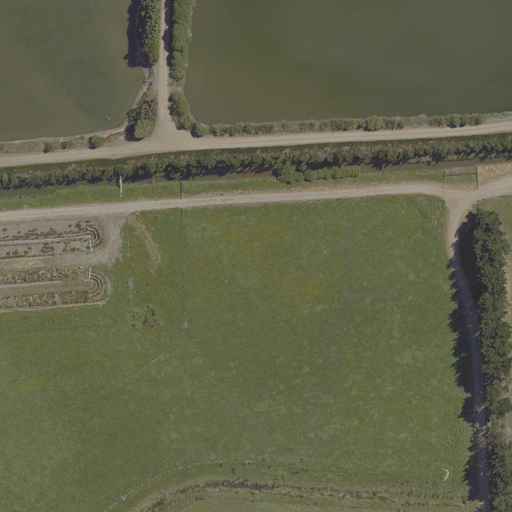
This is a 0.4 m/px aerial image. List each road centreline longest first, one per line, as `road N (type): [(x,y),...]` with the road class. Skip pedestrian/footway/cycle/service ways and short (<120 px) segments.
road 1 (track): [(0,159),(511,125)]
road 2 (track): [(164,0),(166,124),(192,144)]
